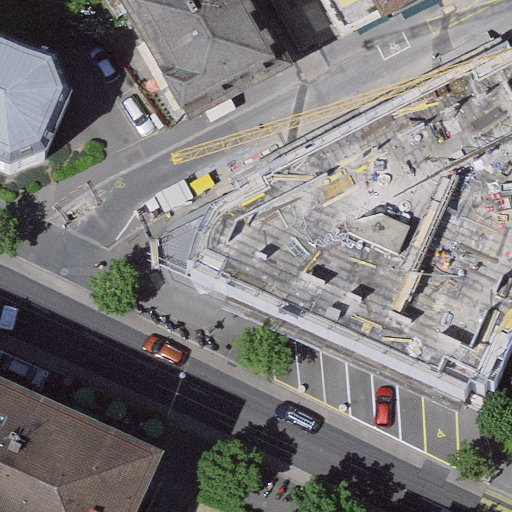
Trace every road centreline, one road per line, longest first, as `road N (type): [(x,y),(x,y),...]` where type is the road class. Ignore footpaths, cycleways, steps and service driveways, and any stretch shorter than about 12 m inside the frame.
road 1 (residential): [(6,300),(110,217),(511,15)]
road 2 (tertiary): [(6,300),(444,511)]
